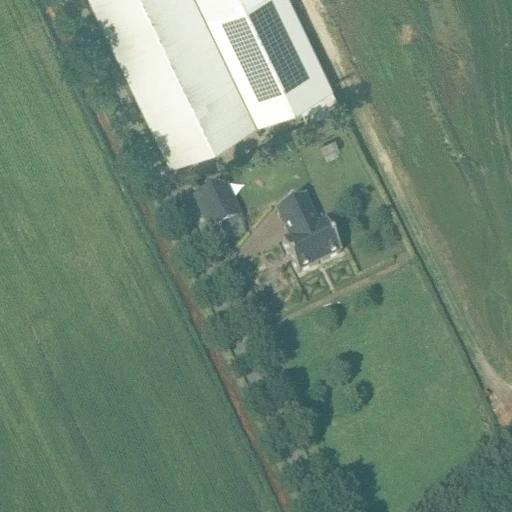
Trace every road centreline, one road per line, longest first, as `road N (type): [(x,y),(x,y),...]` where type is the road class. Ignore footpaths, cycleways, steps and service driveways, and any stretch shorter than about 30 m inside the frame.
road 1 (unknown): [(320,511),(81,0)]
road 2 (unknown): [(308,0),(472,339),(511,390)]
